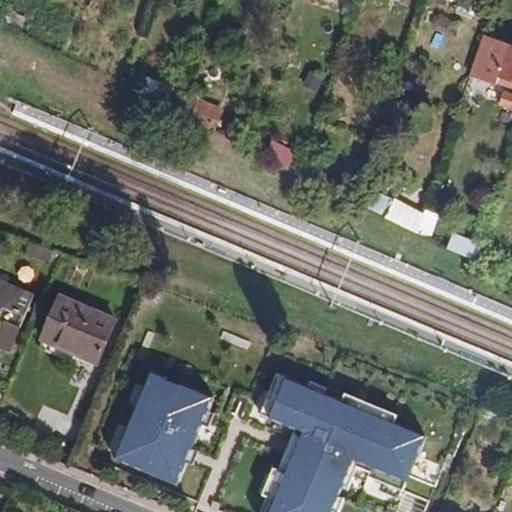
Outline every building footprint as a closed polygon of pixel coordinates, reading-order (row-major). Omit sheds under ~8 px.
[(3,9),(0,17),(0,26),(19,35),(26,18),(3,9)] [(511,48),(482,39),(470,75),(511,88),(511,48)] [(128,72),(124,85),(183,116),(190,95),(128,72)] [(511,109),(511,94),(508,93),(505,92),(500,105),(511,109)] [(190,95),(183,116),(189,119),(198,98),(190,95)] [(198,98),(189,119),(215,131),(224,109),(198,97),(198,98)] [(228,138),(242,144),(249,123),(235,118),(228,138)] [(265,156),(291,169),(299,153),(273,140),(265,156)] [(310,179),(351,200),(355,191),(315,170),(310,179)] [(375,194),(364,189),(360,202),(370,206),(375,194)] [(425,210),(418,233),(428,238),(436,213),(425,210)] [(477,259),(482,245),(453,235),(448,248),(477,259)] [(54,251),(30,243),(26,255),(50,263),(54,251)] [(0,281),(0,318),(5,321),(0,332),(0,352),(9,356),(34,296),(0,281)] [(61,297),(42,341),(98,364),(116,320),(61,297)] [(467,433),(479,403),(397,371),(385,402),(467,433)] [(213,398),(151,372),(115,458),(177,484),(213,398)] [(426,435),(281,375),(264,415),(305,432),(272,511),(333,511),(352,469),(403,490),(426,435)] [(486,397),(478,416),(492,421),(500,403),(486,397)]
